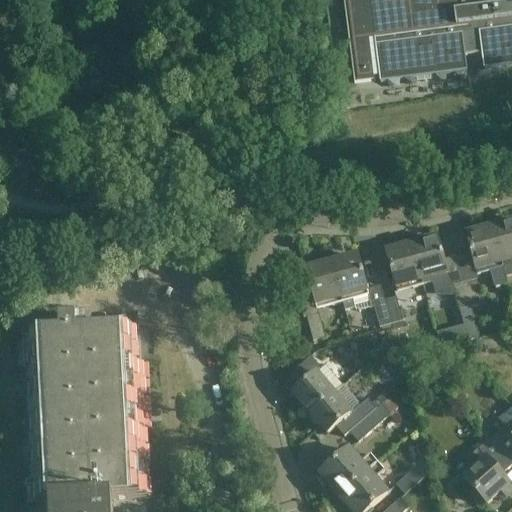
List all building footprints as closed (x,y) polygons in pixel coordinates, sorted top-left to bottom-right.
[(441,0),(346,0),(352,43),(349,44),(354,85),(375,83),(375,82),(380,81),(380,85),(467,74),(465,58),(482,56),(484,72),(511,68),(511,0),(461,0),(462,0),(441,3),(441,0)] [(493,231),(492,231),(503,270),(511,267),(511,225),(501,228),(501,229),(493,232),(493,231)] [(508,287),(503,270),(492,231),(491,231),(492,232),(483,234),(483,233),(466,238),(477,277),(490,273),(495,291),(508,287)] [(412,248),(423,287),(432,285),(434,295),(451,290),(438,241),(421,246),(421,247),(413,249),(412,248)] [(423,287),(412,248),(411,248),(412,250),(403,252),(403,251),(386,255),(397,294),(423,287)] [(332,266),(342,306),(343,306),(345,314),(355,311),(360,314),(373,311),(379,331),(391,328),(384,303),(381,289),(367,292),(358,259),(341,263),(341,265),(333,267),(332,266)] [(342,306),(332,266),(331,266),(332,267),(323,270),(323,268),(306,273),(317,313),(342,306)] [(484,307),(477,283),(465,286),(472,310),(484,307)] [(472,310),(465,286),(453,289),(460,314),(472,310)] [(396,299),(384,303),(391,328),(403,325),(396,299)] [(306,320),(313,345),(326,341),(319,316),(306,320)] [(112,511),(112,502),(148,501),(147,481),(143,482),(136,331),(92,333),(86,333),(77,334),(77,322),(59,323),(60,335),(23,336),(24,356),(28,355),(36,506),(50,506),(50,511),(112,511)] [(330,370),(352,385),(361,372),(349,364),(351,360),(342,353),(330,370)] [(293,396),(310,416),(342,388),(325,369),(322,372),(311,359),(291,376),(301,389),(293,396)] [(360,409),(342,388),(310,416),(327,437),(336,429),(344,440),(350,435),(376,411),(368,402),(360,409)] [(381,407),(376,411),(350,435),(359,445),(390,417),(381,407)] [(504,430),(489,443),(511,468),(511,410),(498,422),(504,430)] [(511,468),(489,443),(469,460),(476,468),(462,481),(487,508),(500,495),(505,501),(511,494),(511,490),(501,478),(511,468)] [(327,486),(339,499),(378,466),(370,457),(360,465),(349,452),(317,480),(324,488),(327,486)] [(378,466),(339,499),(350,511),(370,511),(388,497),(375,482),(384,473),(378,466)] [(395,488),(404,498),(425,479),(416,469),(395,488)] [(408,511),(409,511),(401,501),(388,511),(408,511)]
